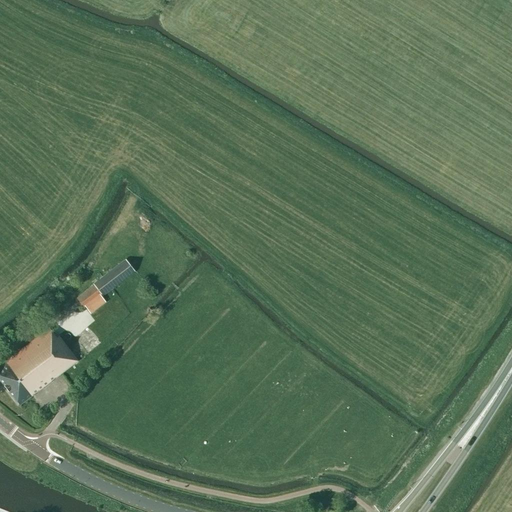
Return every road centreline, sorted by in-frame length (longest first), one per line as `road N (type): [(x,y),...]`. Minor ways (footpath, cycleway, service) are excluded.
road 1 (tertiary): [(173,511),(104,487),(0,421)]
road 2 (trunk): [(507,377),(398,511)]
road 3 (trunk): [(423,511),(507,377)]
